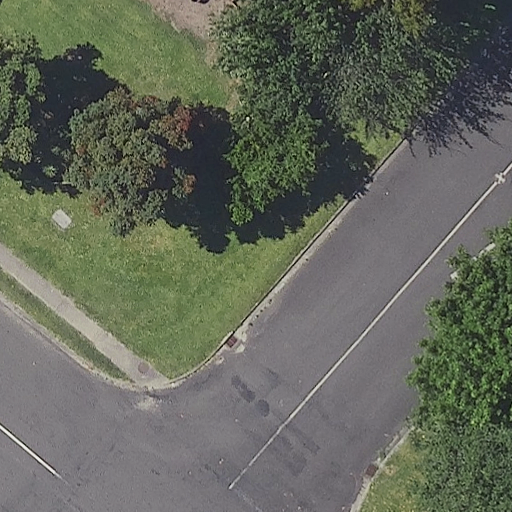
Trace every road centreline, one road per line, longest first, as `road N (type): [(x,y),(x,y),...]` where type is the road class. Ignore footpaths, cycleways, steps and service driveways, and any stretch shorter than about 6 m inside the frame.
road 1 (residential): [(208,511),(511,164)]
road 2 (tertiary): [(0,426),(102,511)]
